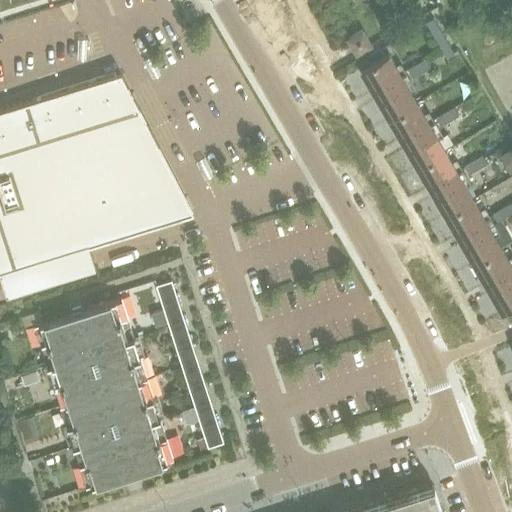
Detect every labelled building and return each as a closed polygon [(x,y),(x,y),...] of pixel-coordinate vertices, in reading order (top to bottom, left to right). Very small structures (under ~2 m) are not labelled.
[(402,15),(381,27),(386,35),(407,23),(402,15)] [(433,16),(426,20),(446,55),(453,50),(433,16)] [(357,52),(371,44),(363,30),(349,38),(357,52)] [(371,63),(384,55),(380,47),(366,55),(371,63)] [(390,116),(417,100),(389,53),(362,68),(390,116)] [(431,65),(426,56),(408,67),(413,75),(431,65)] [(114,71),(0,107),(0,273),(7,294),(96,265),(88,243),(182,213),(114,71)] [(445,149),(417,100),(390,116),(418,165),(445,149)] [(463,102),(456,106),(437,117),(441,124),(468,109),(463,102)] [(511,148),(500,156),(511,174),(511,172),(511,148)] [(474,198),(445,149),(418,165),(447,213),(474,198)] [(484,154),(475,160),(466,165),(470,172),(488,161),(484,154)] [(502,246),(474,198),(447,213),(475,262),(502,246)] [(511,202),(503,208),(493,213),(497,220),(511,211),(511,202)] [(475,262),(492,290),(504,310),(511,304),(511,263),(502,246),(475,262)] [(224,440),(172,278),(157,283),(209,445),(224,440)] [(174,456),(122,294),(34,322),(86,484),(174,456)] [(39,378),(36,368),(20,374),(24,383),(39,378)] [(443,511),(434,483),(427,485),(396,494),(345,510),(340,511),(443,511)]
